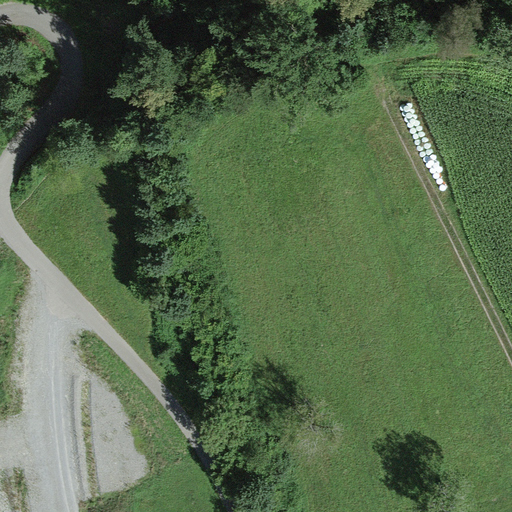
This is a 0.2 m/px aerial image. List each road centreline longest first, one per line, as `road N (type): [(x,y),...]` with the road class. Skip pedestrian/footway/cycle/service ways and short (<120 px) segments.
road 1 (residential): [(238,511),(193,435),(39,262),(6,212),(6,162),(52,94),(57,41),(36,22),(0,21)]
road 2 (residential): [(511,343),(401,119),(394,89)]
road 3 (unknown): [(55,279),(51,410),(78,511)]
